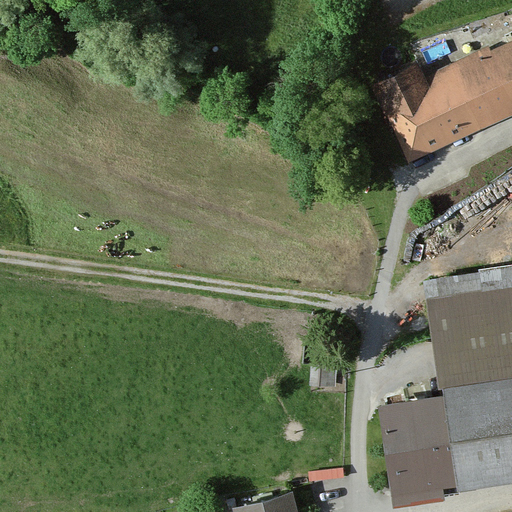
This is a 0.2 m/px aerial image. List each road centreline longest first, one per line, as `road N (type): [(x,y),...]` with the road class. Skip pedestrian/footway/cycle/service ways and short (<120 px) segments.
road 1 (track): [(374,312),(0,253)]
road 2 (residential): [(361,511),(359,421),(374,312),(403,206)]
road 3 (track): [(403,206),(368,121),(364,0)]
